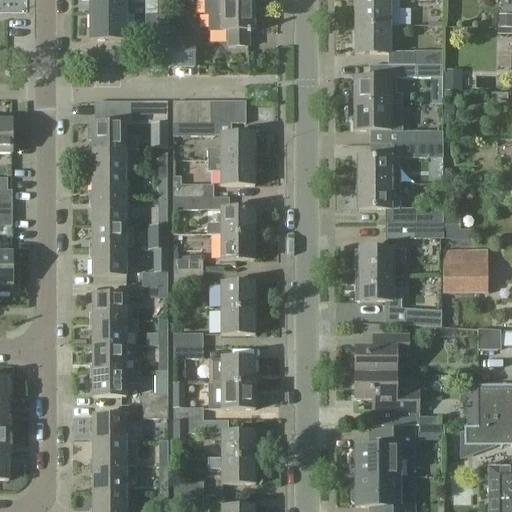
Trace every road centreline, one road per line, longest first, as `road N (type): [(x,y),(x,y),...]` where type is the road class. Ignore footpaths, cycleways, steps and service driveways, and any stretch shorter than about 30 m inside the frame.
road 1 (residential): [(307,511),(303,0)]
road 2 (residential): [(41,346),(42,94)]
road 3 (residential): [(0,511),(22,510),(41,497),(41,346)]
road 4 (residential): [(42,94),(233,92)]
